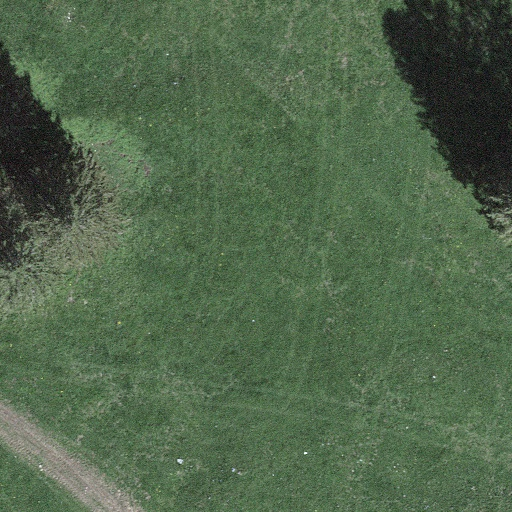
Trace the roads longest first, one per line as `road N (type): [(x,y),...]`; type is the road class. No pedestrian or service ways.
road 1 (track): [(0,419),(111,511)]
road 2 (track): [(0,418),(109,511)]
